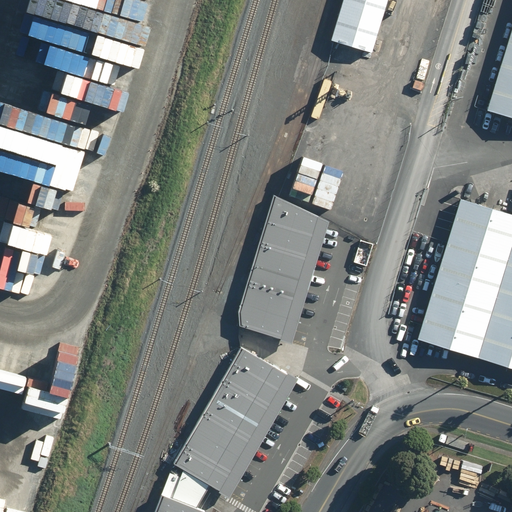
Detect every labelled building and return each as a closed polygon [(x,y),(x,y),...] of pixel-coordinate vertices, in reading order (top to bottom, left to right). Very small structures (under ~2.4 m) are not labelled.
[(342,0),(331,41),(341,45),(333,73),(352,78),(360,50),(385,58),(402,0),(342,0)] [(511,23),(486,110),(511,117),(511,23)] [(329,222),(274,195),(239,312),(240,327),(292,344),(329,222)] [(416,339),(475,357),(511,235),(511,214),(459,199),(416,339)] [(511,235),(475,357),(511,368),(511,235)] [(297,375),(239,347),(173,465),(209,485),(230,499),(297,375)] [(0,504),(10,457),(0,455),(0,504)] [(209,485),(173,465),(160,494),(197,509),(209,485)] [(206,511),(197,509),(160,494),(153,511),(206,511)]
